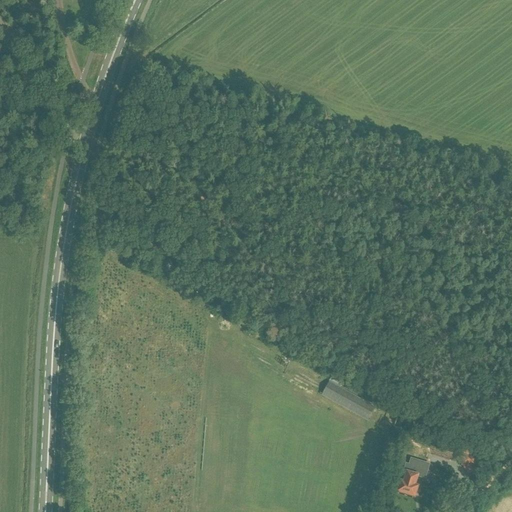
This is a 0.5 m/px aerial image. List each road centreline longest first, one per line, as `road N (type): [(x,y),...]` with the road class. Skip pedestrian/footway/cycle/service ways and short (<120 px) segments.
road 1 (secondary): [(43,511),(57,284),(85,148)]
road 2 (secondary): [(85,148),(135,0)]
road 3 (unclassified): [(0,22),(53,126),(85,148)]
